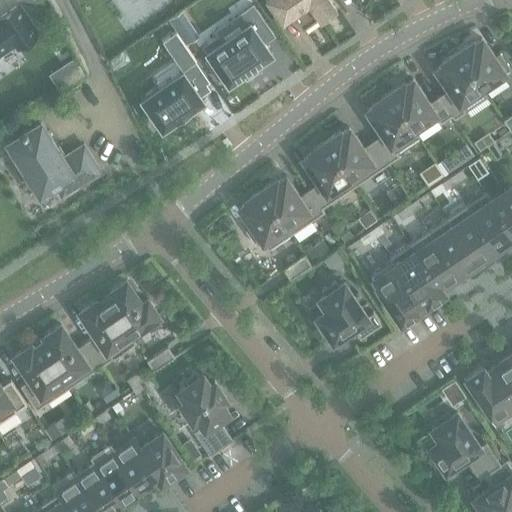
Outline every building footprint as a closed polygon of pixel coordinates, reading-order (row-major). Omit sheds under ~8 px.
[(318,17),(319,19),(320,18),(307,0),(266,0),(281,21),(292,14),(302,28),(318,17)] [(307,0),(320,18),(336,7),(331,0),(307,0)] [(0,15),(0,53),(15,44),(17,48),(39,33),(19,3),(0,15)] [(237,14),(243,23),(244,24),(222,39),(221,38),(218,34),(203,45),(206,50),(207,52),(207,51),(210,56),(205,59),(219,79),(224,76),(227,81),(228,82),(229,81),(244,70),(245,72),(246,71),(246,70),(254,64),(254,65),(256,64),(255,63),(270,52),(270,53),(272,52),(271,50),(270,51),(264,41),(274,34),(253,4),(237,14)] [(198,35),(193,27),(179,36),(184,44),(198,35)] [(466,43),(467,44),(457,51),(482,87),(485,91),(507,76),(505,72),(510,68),(499,51),(493,55),(493,54),(493,53),(488,45),(487,46),(481,37),(474,42),(473,40),(469,43),(468,42),(466,43)] [(452,114),(454,117),(487,95),(485,91),(484,92),(481,88),(482,87),(457,51),(448,57),(447,56),(445,57),(446,58),(442,61),(443,63),(436,68),(441,77),(440,77),(446,85),(447,85),(451,91),(441,98),(452,114)] [(75,59),(64,66),(73,80),(84,73),(75,59)] [(179,116),(186,111),(188,110),(189,109),(202,99),(202,100),(203,99),(202,97),(202,98),(200,95),(210,88),(206,82),(209,80),(196,60),(142,97),(141,97),(142,99),(161,126),(162,128),(163,127),(176,117),(176,118),(178,117),(177,117),(179,116)] [(416,132),(417,131),(438,117),(440,121),(451,114),(454,118),(454,117),(452,114),(441,98),(439,95),(428,102),(424,95),(419,86),(418,87),(413,78),(405,83),(404,81),(400,84),(399,83),(397,84),(398,85),(388,92),(416,132)] [(373,102),(374,104),(367,109),(370,114),(369,115),(375,123),(376,122),(385,136),(375,143),(388,162),(399,155),(396,151),(419,135),(417,131),(416,132),(388,92),(379,98),(378,97),(376,98),(377,99),(373,102)] [(511,129),(511,128),(511,112),(503,118),(511,129)] [(55,183),(61,193),(65,191),(69,192),(76,187),(77,184),(99,170),(83,145),(63,158),(40,122),(8,142),(19,161),(15,164),(14,167),(20,177),(23,177),(28,174),(40,193),(55,183)] [(333,133),(334,134),(324,140),(355,185),(388,162),(375,143),(370,136),(374,143),(364,150),(360,143),(361,143),(355,134),(354,135),(349,127),(341,132),(340,130),(336,132),(335,131),(333,133)] [(314,174),(319,181),(308,188),(324,211),(324,210),(322,207),(355,185),(324,140),(315,146),(314,145),(312,147),(313,148),(309,151),(310,153),(303,158),(309,166),(308,166),(313,175),(314,174)] [(496,159),(503,154),(493,140),(486,145),(496,159)] [(447,172),(474,154),(466,142),(439,161),(447,172)] [(453,184),(465,175),(461,168),(448,177),(453,184)] [(269,181),(270,182),(261,188),(291,233),(324,211),(308,188),(310,192),(301,198),(296,192),(297,191),(291,183),(285,175),(278,180),(276,178),(272,181),(271,180),(269,181)] [(441,182),(446,188),(453,184),(448,177),(441,182)] [(511,184),(491,198),(486,190),(485,191),(511,231),(511,184)] [(262,240),(268,248),(291,233),(261,188),(251,195),(250,194),(248,195),(249,196),(245,199),(246,201),(239,206),(245,214),(244,215),(250,223),(251,224),(245,228),(257,244),(262,240)] [(511,237),(511,231),(485,191),(466,203),(496,248),(511,237)] [(415,210),(421,206),(417,198),(410,202),(415,210)] [(396,211),(401,219),(415,210),(410,202),(396,211)] [(496,248),(466,203),(447,216),(477,261),(496,248)] [(477,261),(447,216),(428,229),(458,274),(477,261)] [(344,223),(337,228),(345,241),(353,236),(344,223)] [(377,235),(384,230),(379,223),(372,228),(377,235)] [(359,237),(364,244),(377,235),(372,228),(359,237)] [(458,274),(428,229),(409,242),(442,291),(443,290),(440,286),(458,274)] [(313,260),(330,249),(323,238),(306,249),(313,260)] [(442,291),(409,242),(390,254),(424,304),(442,291)] [(311,264),(304,253),(282,267),(290,278),(311,264)] [(370,274),(401,319),(424,304),(390,254),(389,255),(392,259),(370,274)] [(110,290),(112,293),(105,298),(135,342),(136,341),(130,333),(158,314),(147,298),(141,302),(126,279),(110,290)] [(333,340),(352,326),(360,337),(381,323),(373,311),(366,315),(343,282),(339,284),(338,285),(335,281),(322,290),(325,294),(323,295),(324,295),(319,298),(327,309),(317,316),(333,340)] [(80,310),(96,333),(86,340),(102,364),(135,342),(105,298),(98,302),(96,299),(80,310)] [(44,334),(46,337),(39,342),(69,386),(102,364),(86,340),(76,347),(60,323),(44,334)] [(20,384),(36,408),(69,386),(39,342),(33,346),(31,343),(14,354),(30,377),(20,384)] [(154,370),(175,356),(168,345),(146,359),(154,370)] [(511,353),(511,352),(492,365),(511,394),(511,353)] [(466,376),(497,421),(511,410),(511,394),(492,365),(485,370),(482,365),(466,376)] [(145,376),(140,369),(126,378),(131,386),(138,381),(138,380),(145,376)] [(199,375),(196,370),(179,381),(182,386),(179,388),(186,399),(181,402),(192,419),(197,416),(203,425),(195,431),(210,453),(231,438),(217,417),(228,410),(221,400),(226,397),(214,380),(209,383),(202,372),(199,375)] [(0,420),(27,403),(10,379),(0,386),(0,385),(0,420)] [(135,392),(143,388),(138,381),(131,386),(135,392)] [(116,386),(103,395),(107,401),(114,396),(120,391),(116,386)] [(110,415),(105,408),(91,418),(97,424),(110,415)] [(446,469),(465,456),(480,478),(484,474),(501,463),(485,441),(479,445),(456,412),(452,414),(450,415),(448,411),(435,420),(438,423),(436,424),(436,425),(432,428),(440,439),(430,446),(446,469)] [(72,424),(65,414),(44,428),(51,439),(72,424)] [(79,426),(83,433),(97,424),(91,418),(79,426)] [(140,446),(135,438),(134,439),(162,481),(185,465),(162,431),(140,446)] [(72,441),(68,434),(54,443),(59,450),(72,441)] [(116,451),(111,443),(110,443),(140,488),(157,476),(161,481),(162,481),(134,439),(116,451)] [(193,441),(184,447),(192,458),(200,452),(193,441)] [(41,452),(45,459),(59,450),(54,443),(41,452)] [(140,488),(110,443),(91,456),(121,500),(140,488)] [(72,468),(72,469),(100,511),(103,511),(121,500),(91,456),(90,457),(93,462),(76,473),(72,468)] [(34,466),(30,459),(16,468),(21,475),(34,466)] [(480,506),(478,507),(481,511),(494,511),(511,500),(511,469),(506,460),(501,463),(484,474),(492,485),(474,497),(480,506)] [(3,477),(8,484),(21,475),(16,468),(3,477)] [(100,511),(72,469),(53,482),(73,511),(100,511)] [(52,482),(58,492),(40,504),(45,511),(73,511),(53,482),(52,482)] [(511,511),(511,500),(494,511),(511,511)]
